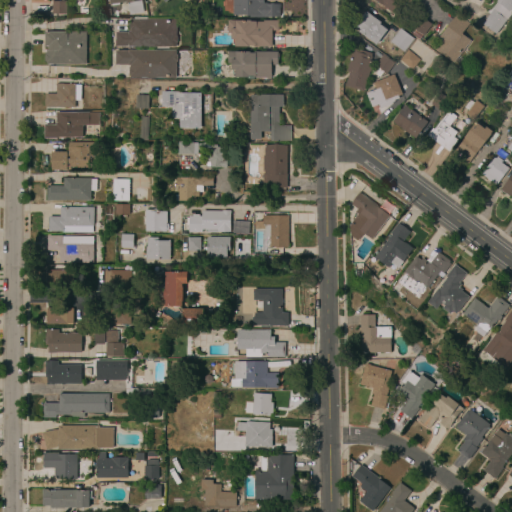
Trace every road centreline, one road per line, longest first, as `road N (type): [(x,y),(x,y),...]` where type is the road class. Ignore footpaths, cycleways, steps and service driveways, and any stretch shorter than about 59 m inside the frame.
road 1 (tertiary): [(332,511),(326,0)]
road 2 (residential): [(10,511),(12,0)]
road 3 (tertiary): [(511,258),(328,123)]
road 4 (residential): [(481,511),(377,439),(331,437)]
